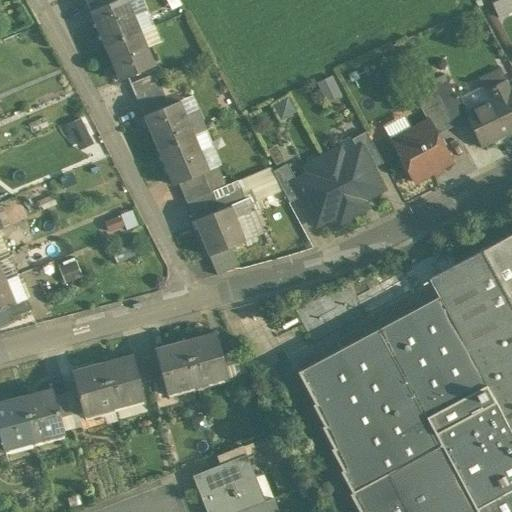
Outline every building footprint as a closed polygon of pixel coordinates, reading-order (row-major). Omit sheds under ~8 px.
[(126,0),(115,0),(89,11),(104,46),(139,31),(132,13),(126,0)] [(132,13),(139,31),(153,25),(145,7),(132,13)] [(160,41),(153,25),(139,31),(146,47),(160,41)] [(139,31),(104,46),(118,80),(154,65),(146,47),(139,31)] [(331,74),(317,80),(326,101),(340,94),(331,74)] [(155,87),(150,75),(130,84),(135,96),(155,88),(155,87)] [(456,97),(443,75),(429,83),(434,91),(453,126),(466,119),(456,97)] [(501,76),(482,85),(482,86),(460,96),(459,95),(456,97),(466,119),(480,146),(511,130),(511,93),(511,91),(510,92),(505,80),(503,81),(501,76)] [(155,88),(135,96),(141,110),(165,100),(159,85),(155,87),(155,88)] [(453,126),(434,91),(416,101),(427,121),(428,121),(436,136),(453,126)] [(192,96),(179,101),(194,135),(206,130),(192,96)] [(168,106),(165,100),(141,110),(157,150),(194,135),(179,101),(168,106)] [(427,121),(391,142),(401,159),(399,165),(402,171),(408,172),(414,183),(451,162),(444,149),(445,144),(442,139),(438,138),(436,136),(428,121),(427,121)] [(206,130),(194,135),(208,170),(220,165),(206,130)] [(383,163),(366,131),(351,139),(356,149),(360,147),(372,169),(383,163)] [(194,135),(157,150),(172,185),(179,182),(202,172),(208,170),(194,135)] [(356,149),(343,156),(339,149),(323,158),(353,214),(366,207),(362,200),(383,189),(372,169),(360,147),(356,149)] [(323,158),(306,167),(310,174),(296,181),(293,183),(301,197),(316,225),(336,214),(340,221),(353,214),(323,158)] [(287,163),(272,171),(279,184),(289,203),(301,197),(293,183),(296,181),(287,163)] [(270,167),(238,181),(245,198),(279,184),(272,171),(270,167)] [(202,172),(179,182),(186,202),(210,192),(202,172)] [(238,181),(223,187),(230,205),(235,218),(251,212),(245,198),(238,181)] [(210,192),(186,202),(194,220),(230,205),(223,187),(210,192)] [(230,205),(194,220),(208,255),(230,246),(244,240),(235,218),(230,205)] [(130,209),(108,221),(114,231),(136,219),(130,209)] [(260,234),(251,212),(235,218),(244,240),(260,234)] [(193,231),(179,238),(190,262),(204,255),(193,231)] [(511,233),(456,264),(450,254),(434,263),(439,273),(428,279),(437,296),(466,349),(511,324),(511,233)] [(109,250),(115,263),(138,254),(132,240),(109,250)] [(230,246),(208,255),(217,275),(238,266),(230,246)] [(7,252),(0,254),(0,267),(5,280),(16,275),(7,252)] [(75,262),(60,268),(66,282),(81,276),(75,262)] [(374,273),(363,279),(369,290),(379,284),(374,273)] [(16,275),(5,280),(15,303),(26,298),(16,275)] [(5,280),(0,281),(0,309),(2,308),(15,303),(5,280)] [(437,296),(297,371),(314,403),(312,404),(323,425),(321,426),(332,447),(330,449),(342,470),(340,471),(351,492),(441,444),(500,412),(466,349),(437,296)] [(26,298),(15,303),(2,308),(6,319),(31,310),(26,298)] [(511,324),(466,349),(500,412),(511,435),(511,324)] [(215,334),(185,342),(197,384),(227,376),(225,369),(218,344),(215,334)] [(225,369),(243,364),(232,341),(218,344),(225,369)] [(185,342),(156,350),(163,378),(167,392),(197,384),(185,342)] [(132,356),(102,365),(114,407),(144,399),(140,384),(134,362),(132,356)] [(157,356),(145,359),(151,381),(163,378),(157,356)] [(145,359),(134,362),(140,384),(151,381),(145,359)] [(227,376),(247,372),(243,364),(225,369),(227,376)] [(102,365),(73,373),(77,389),(83,411),(84,415),(114,407),(102,365)] [(77,389),(65,392),(71,415),(83,411),(77,389)] [(53,391),(22,399),(33,440),(64,432),(60,418),(54,395),(53,391)] [(65,392),(54,395),(60,418),(71,415),(65,392)] [(22,399),(0,404),(0,431),(4,447),(4,448),(33,440),(22,399)] [(511,511),(511,435),(500,412),(441,444),(477,511),(511,511)] [(477,511),(441,444),(351,492),(349,493),(358,511),(477,511)] [(243,445),(217,456),(221,467),(242,458),(243,460),(248,458),(243,445)] [(221,467),(197,476),(211,511),(237,511),(260,503),(243,460),(242,458),(221,467)] [(260,503),(237,511),(272,511),(267,500),(260,503)]
